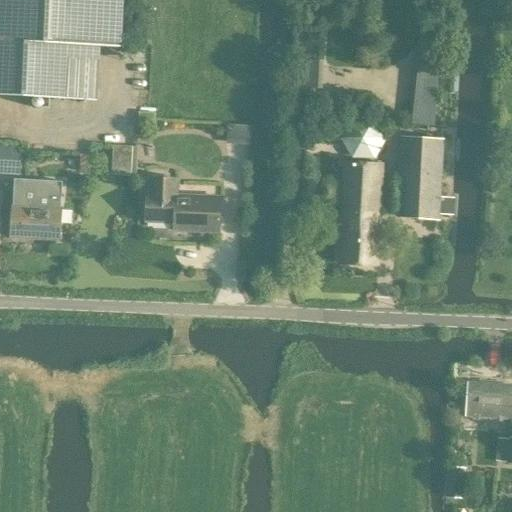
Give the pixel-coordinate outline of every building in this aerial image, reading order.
[(0,0),(0,94),(39,97),(95,100),(100,0),(0,0)] [(433,127),(443,30),(422,28),(412,125),(433,127)] [(296,89),(295,103),(315,104),(316,91),(321,91),(323,62),(298,60),(296,89)] [(226,125),(226,143),(251,144),(251,126),(226,125)] [(439,215),(453,216),(454,199),(440,198),(443,140),(401,138),(397,217),(439,220),(439,215)] [(113,146),(113,148),(112,175),(136,176),(138,148),(113,146)] [(0,174),(20,175),(21,150),(0,148),(0,174)] [(382,165),(340,164),(339,168),(344,169),(340,265),(378,267),(382,165)] [(174,224),(174,231),(220,233),(221,199),(177,197),(177,180),(151,179),(150,196),(147,196),(146,222),(174,224)] [(59,241),(61,209),(60,209),(61,199),(41,198),(41,208),(13,206),(11,238),(59,241)] [(466,417),(467,417),(511,420),(511,410),(511,386),(469,384),(466,417)] [(447,471),(445,500),(462,502),(465,473),(447,471)]
